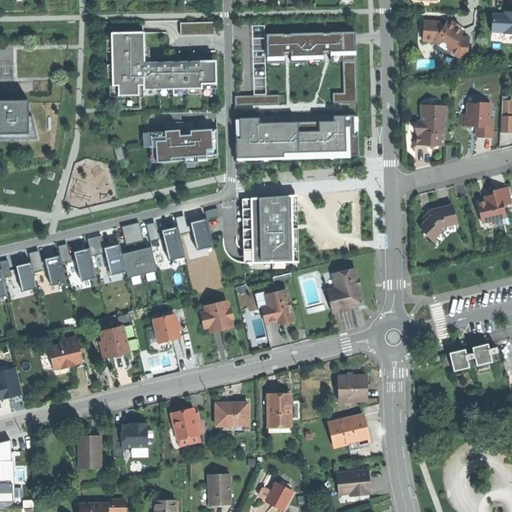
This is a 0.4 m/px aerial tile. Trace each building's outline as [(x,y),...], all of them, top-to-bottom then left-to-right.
[(499,17),(499,33),(511,33),(511,36),(511,16),(508,17),(499,17)] [(182,21),(182,33),(217,31),(217,20),(182,21)] [(429,23),(429,42),(438,42),(445,46),(443,49),(451,56),(455,52),(461,58),(473,59),(474,40),(465,38),(469,34),(465,32),(458,27),(453,23),(449,27),(444,24),(429,23)] [(461,23),(458,27),(465,32),(468,28),(464,25),(461,23)] [(286,32),(269,32),(270,61),(287,60),(286,50),(290,50),(293,50),(294,61),(326,60),(326,49),(330,48),(334,48),(334,60),(345,59),(346,91),(335,92),(335,101),(359,101),(358,30),(334,30),(334,31),(326,32),(326,31),(294,32),(294,33),(286,33),(286,32)] [(144,32),(111,33),(112,78),(110,78),(110,96),(139,95),(139,85),(143,85),(144,85),(144,66),(144,61),(132,61),(132,49),(144,49),(144,46),(144,32)] [(151,66),(144,66),(144,85),(143,85),(143,90),(216,88),(216,65),(206,65),(192,65),(178,66),(164,66),(151,66)] [(0,134),(29,134),(28,100),(4,100),(0,100),(0,134)] [(484,106),(475,106),(474,116),(469,116),(469,127),(483,128),(483,139),(490,139),(498,139),(498,121),(496,121),(496,104),(484,104),(484,106)] [(451,108),(438,107),(438,115),(427,114),(427,125),(422,125),(418,129),(421,132),(421,146),(427,147),(433,147),(437,152),(441,148),(449,148),(451,108)] [(257,117),(239,118),(240,136),(236,136),(237,157),(286,155),(286,151),(345,148),(344,114),(335,115),(335,120),(327,121),(270,123),(257,123),(257,117)] [(150,148),(151,163),(185,161),(185,165),(197,164),(197,160),(211,159),(210,154),(218,154),(217,129),(200,130),(191,131),(191,135),(180,135),(180,129),(144,131),(145,148),(150,148)] [(120,146),(114,148),(118,160),(124,158),(120,146)] [(490,202),(482,204),(486,223),(510,218),(507,207),(511,205),(511,187),(497,190),(498,195),(493,196),(489,197),(490,202)] [(252,199),(242,199),(242,200),(250,199),(253,262),(247,262),(247,263),(296,261),(295,234),(299,234),(299,229),(294,230),(293,200),(252,202),(252,199)] [(428,231),(437,241),(455,224),(462,223),(459,206),(448,208),(442,209),(433,217),(428,222),(428,231)] [(187,215),(178,217),(182,233),(190,231),(187,215)] [(216,244),(209,217),(200,219),(193,221),(200,248),(216,244)] [(146,239),(141,221),(124,225),(129,243),(146,239)] [(161,237),(157,221),(148,223),(152,240),(161,237)] [(464,231),(462,223),(455,224),(437,241),(442,246),(457,232),(464,231)] [(182,233),(180,225),(169,227),(165,228),(172,258),(187,255),(182,233)] [(94,257),(103,254),(99,237),(89,239),(94,257)] [(63,262),(72,260),(68,243),(58,245),(63,262)] [(125,252),(122,243),(115,245),(108,247),(114,274),(129,270),(125,252)] [(160,269),(155,245),(146,247),(129,251),(125,252),(129,270),(130,276),(160,269)] [(97,276),(90,250),(82,252),(75,254),(82,280),(97,276)] [(34,271),(43,269),(39,251),(30,254),(34,271)] [(67,282),(60,256),(53,257),(45,259),(52,286),(67,282)] [(0,261),(4,277),(14,275),(9,257),(0,259),(0,261)] [(38,289),(31,263),(23,265),(16,267),(23,293),(38,289)] [(355,307),(364,305),(359,286),(360,286),(359,279),(357,279),(355,268),(333,273),(337,292),(328,294),(333,312),(355,307)] [(0,299),(9,297),(2,270),(0,270),(0,299)] [(261,308),(265,322),(280,319),(292,316),(290,307),(291,307),(290,301),(289,301),(286,289),(266,294),(258,296),(261,308)] [(258,308),(261,308),(258,296),(266,294),(265,291),(255,294),(258,308)] [(206,306),(211,332),(222,329),(232,327),(226,301),(206,306)] [(153,319),(159,343),(170,341),(180,338),(174,314),(153,319)] [(123,326),(101,331),(103,341),(99,342),(102,353),(106,352),(107,357),(114,355),(122,353),(129,352),(123,326)] [(62,367),(62,368),(69,367),(75,365),(75,363),(82,362),(77,338),(61,341),(61,345),(49,348),(53,368),(62,367)] [(454,354),(459,372),(504,361),(501,348),(494,350),(492,344),(477,348),(479,353),(474,354),(470,355),(469,350),(454,354)] [(25,392),(18,366),(0,370),(0,373),(2,380),(0,380),(0,406),(3,405),(1,399),(7,397),(25,392)] [(347,376),(338,376),(339,401),(367,401),(366,375),(354,376),(351,376),(347,376)] [(280,394),(268,395),(268,425),(291,424),(290,394),(280,394)] [(228,404),(216,404),(216,425),(248,425),(248,403),(238,403),(228,403),(228,404)] [(171,413),(178,440),(197,435),(199,435),(193,408),(181,410),(171,413)] [(346,420),(333,423),(338,446),(355,443),(372,438),(370,427),(366,414),(355,417),(356,419),(346,422),(346,420)] [(133,427),(120,427),(120,431),(121,445),(121,449),(145,449),(144,427),(133,427)] [(92,435),(81,435),(81,452),(80,452),(80,468),(101,468),(100,435),(92,435)] [(197,435),(178,440),(179,446),(198,441),(197,435)] [(374,444),(372,438),(355,443),(357,448),(374,444)] [(1,441),(0,441),(0,501),(14,501),(12,460),(10,461),(10,439),(1,441)] [(376,454),(374,444),(357,448),(359,458),(376,454)] [(370,471),(345,473),(347,493),(372,491),(371,480),(370,471)] [(214,475),(214,504),(224,504),(234,504),(234,475),(214,475)] [(276,504),(285,510),(297,491),(282,481),(276,489),(270,498),(269,499),(276,504)] [(263,493),(270,498),(276,489),(270,485),(268,485),(264,491),(263,493)] [(373,500),(372,491),(347,493),(343,493),(344,502),(373,500)] [(117,502),(83,502),(82,511),(130,511),(130,499),(117,499),(117,502)] [(176,511),(176,501),(156,501),(155,511),(176,511)]
